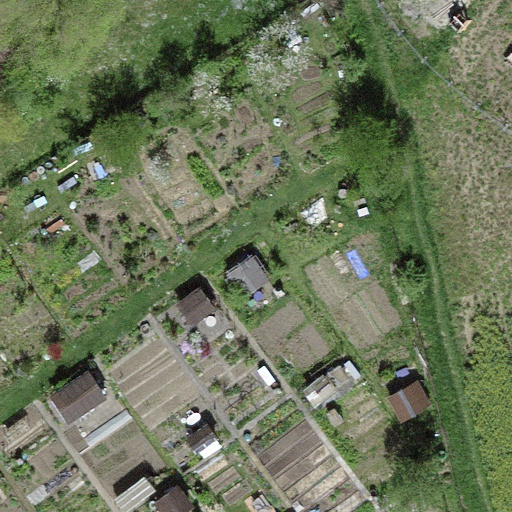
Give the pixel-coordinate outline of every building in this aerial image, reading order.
[(249,250),(224,268),(239,290),(264,272),(249,250)] [(195,280),(173,297),(188,318),(211,302),(195,280)] [(84,366),(48,390),(65,415),(101,390),(84,366)] [(320,370),(301,384),(311,397),(330,383),(320,370)] [(419,373),(386,395),(400,416),(433,395),(419,373)] [(203,417),(184,431),(194,445),(213,431),(203,417)] [(174,480),(151,496),(161,511),(171,511),(188,501),(174,480)]
